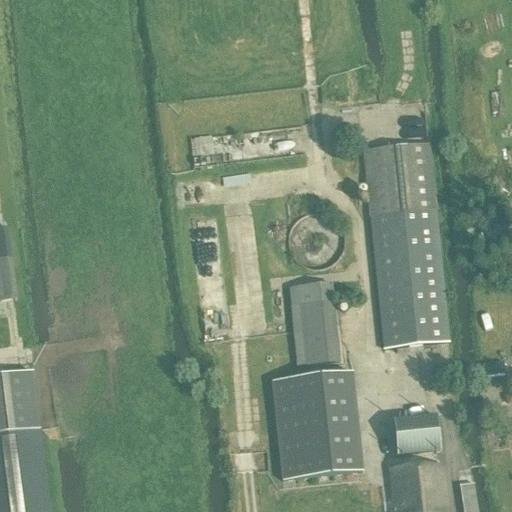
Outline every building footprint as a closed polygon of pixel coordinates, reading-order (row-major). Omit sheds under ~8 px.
[(384,352),(416,348),(449,345),(429,146),(363,153),(384,352)] [(0,305),(18,303),(8,232),(0,232),(0,305)] [(298,371),(332,367),(340,366),(331,286),(290,290),(298,371)] [(484,378),(505,375),(503,363),(483,365),(484,378)] [(7,379),(0,380),(0,511),(49,511),(39,431),(32,376),(7,379)] [(353,376),(272,384),(282,483),(362,475),(353,376)] [(396,458),(441,453),(437,419),(393,424),(396,458)] [(447,511),(443,467),(409,469),(389,472),(393,511),(447,511)] [(462,511),(477,511),(473,487),(459,489),(462,511)]
